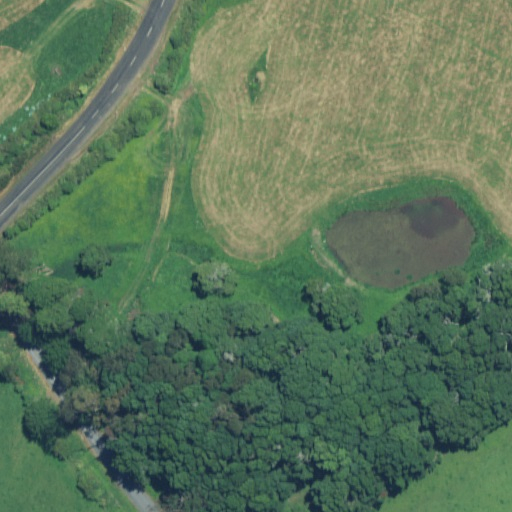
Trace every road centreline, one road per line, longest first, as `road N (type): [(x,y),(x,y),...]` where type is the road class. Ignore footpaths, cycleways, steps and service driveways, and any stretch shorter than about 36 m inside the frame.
road 1 (unclassified): [(0,215),(97,110),(164,0)]
road 2 (unclassified): [(0,300),(161,511)]
